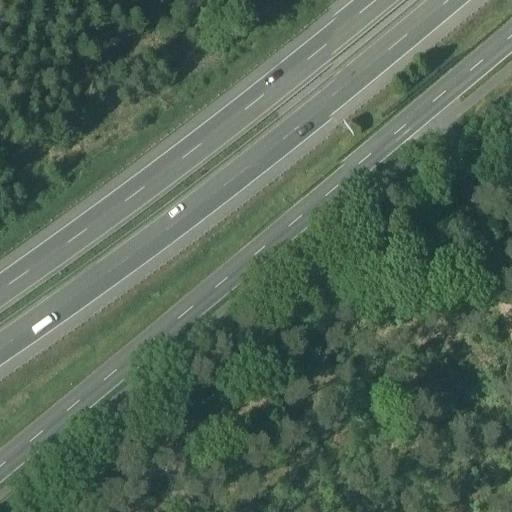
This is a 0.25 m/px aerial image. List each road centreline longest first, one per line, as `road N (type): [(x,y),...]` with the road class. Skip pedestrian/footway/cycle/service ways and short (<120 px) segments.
road 1 (tertiary): [(0,469),(511,48)]
road 2 (motorway): [(0,352),(148,249),(462,0)]
road 3 (motorway): [(389,0),(0,295)]
road 4 (track): [(430,117),(511,335)]
